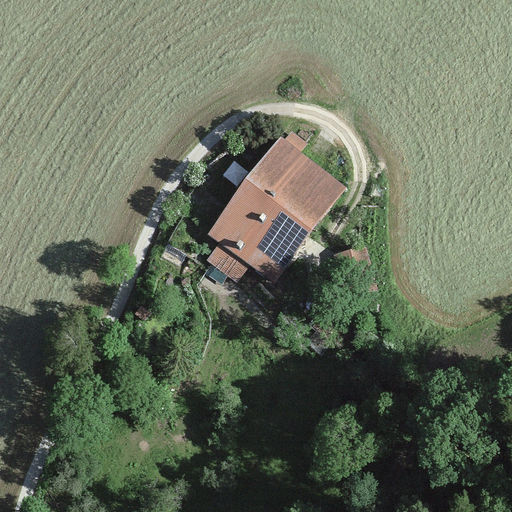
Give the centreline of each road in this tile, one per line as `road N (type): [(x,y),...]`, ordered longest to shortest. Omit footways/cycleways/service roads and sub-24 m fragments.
road 1 (unclassified): [(18,511),(35,455),(174,189),(239,112),(272,102),(312,110),(342,133),(360,184),(346,222)]
road 2 (track): [(493,511),(490,409),(453,412),(376,511)]
